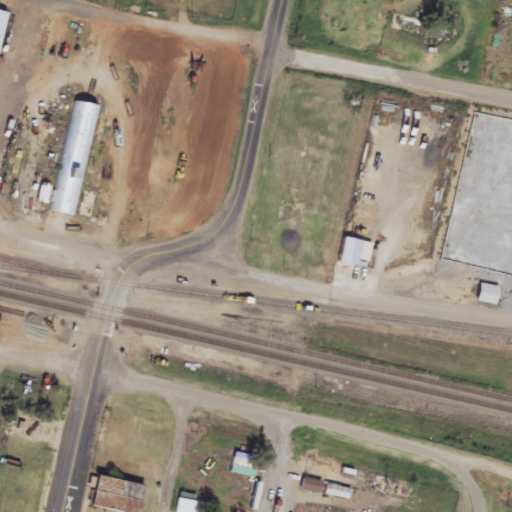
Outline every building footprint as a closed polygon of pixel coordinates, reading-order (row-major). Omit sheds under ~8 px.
[(89,108),(71,105),(52,215),(71,218),(89,108)] [(337,265),(365,271),(370,245),(342,240),(337,265)] [(475,305),(495,307),(497,288),(477,286),(475,305)] [(331,481),(335,469),(305,461),(302,473),(331,481)] [(87,507),(115,511),(137,511),(142,487),(92,478),(87,507)] [(320,494),(320,482),(300,481),(300,493),(320,494)] [(174,511),(199,511),(201,505),(178,500),(174,511)]
